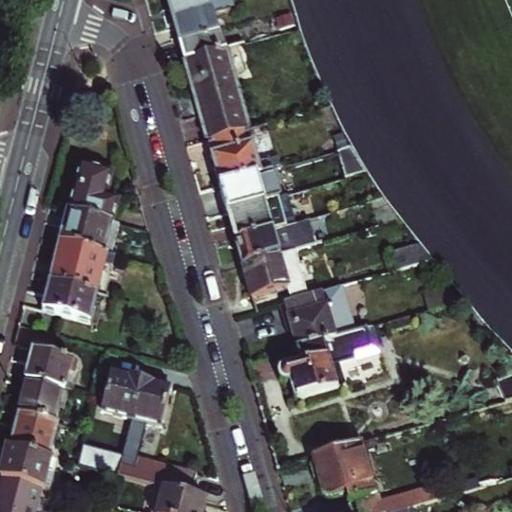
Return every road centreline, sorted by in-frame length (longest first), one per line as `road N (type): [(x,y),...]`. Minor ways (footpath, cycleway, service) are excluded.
road 1 (residential): [(272,511),(147,79),(122,48)]
road 2 (residential): [(122,48),(125,85),(249,511)]
road 3 (tertiary): [(0,247),(61,7)]
